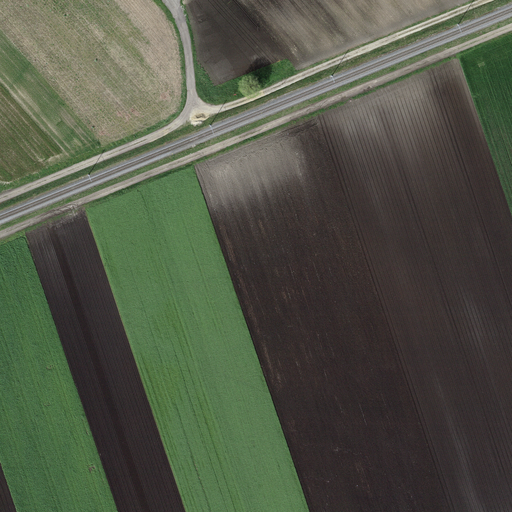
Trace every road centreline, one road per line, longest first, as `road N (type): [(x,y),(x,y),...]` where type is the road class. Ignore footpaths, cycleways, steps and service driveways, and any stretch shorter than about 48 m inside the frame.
road 1 (track): [(0,236),(511,29)]
road 2 (track): [(0,196),(489,0)]
